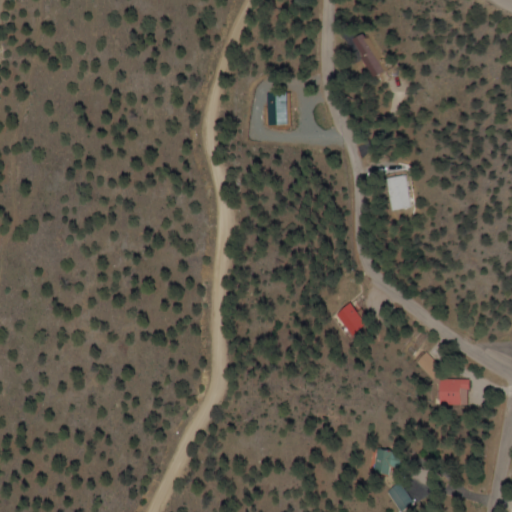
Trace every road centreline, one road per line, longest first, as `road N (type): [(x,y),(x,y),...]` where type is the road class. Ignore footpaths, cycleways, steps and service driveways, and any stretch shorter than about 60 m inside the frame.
road 1 (residential): [(154,511),(221,379),(215,296),(225,203),(203,130),(230,37),(253,0),(511,4)]
road 2 (residential): [(511,374),(378,279),(365,248),(362,161),(330,81),(330,0)]
